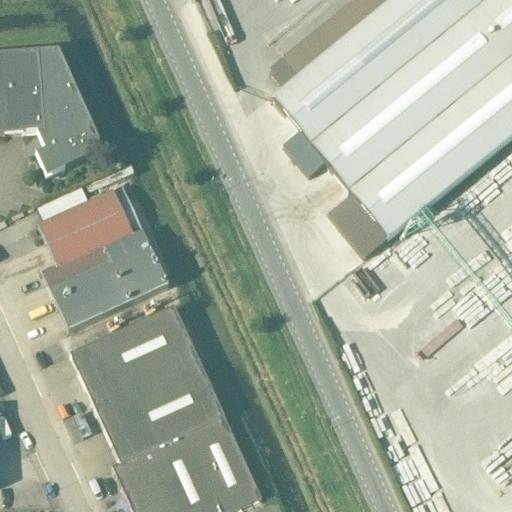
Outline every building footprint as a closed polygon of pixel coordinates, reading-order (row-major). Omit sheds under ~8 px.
[(511,0),(399,0),(271,105),(386,246),(511,141),(511,0)] [(47,182),(103,156),(57,55),(0,60),(0,140),(38,137),(46,156),(37,160),(47,182)] [(167,293),(121,193),(37,231),(54,269),(39,276),(42,282),(41,282),(67,338),(167,293)] [(90,202),(86,193),(43,212),(49,225),(65,218),(63,214),(90,202)] [(243,511),(260,504),(173,312),(68,360),(118,469),(111,472),(128,511),(243,511)]
